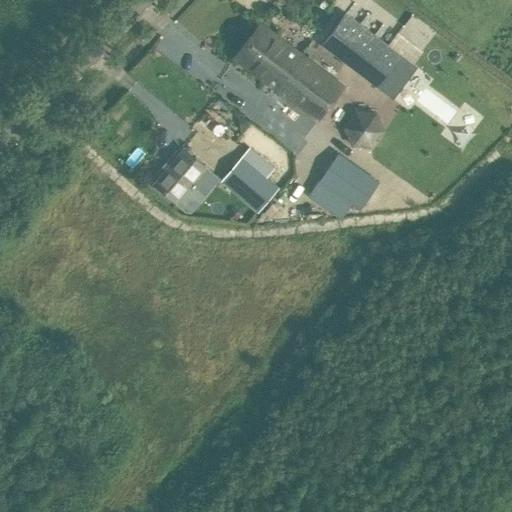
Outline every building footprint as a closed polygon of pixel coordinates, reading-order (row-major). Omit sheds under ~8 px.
[(323,0),(319,5),(325,9),(328,4),(323,0)] [(345,13),(321,44),(378,87),(392,98),(416,67),(402,56),(345,13)] [(317,122),(344,87),(261,23),(234,58),(317,122)] [(219,99),(217,102),(227,110),(229,106),(219,99)] [(372,148),(386,131),(376,112),(355,109),(343,127),(351,146),(372,148)] [(250,146),(221,181),(258,213),(280,187),(267,176),(275,167),(269,162),(250,146)] [(180,153),(154,184),(177,203),(185,193),(198,203),(219,179),(206,168),(192,157),(189,161),(180,153)] [(360,210),(379,182),(338,154),(312,191),(332,206),(340,195),(360,210)]
